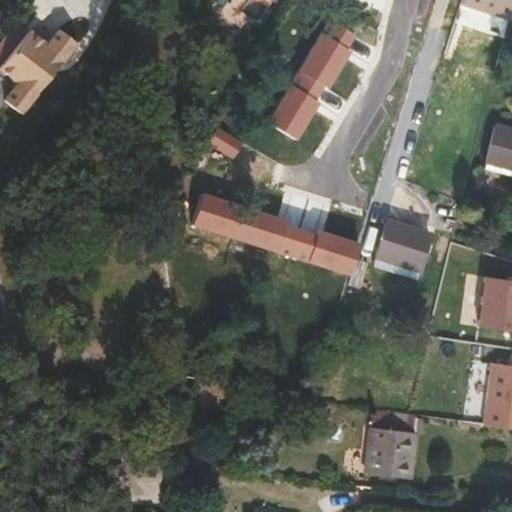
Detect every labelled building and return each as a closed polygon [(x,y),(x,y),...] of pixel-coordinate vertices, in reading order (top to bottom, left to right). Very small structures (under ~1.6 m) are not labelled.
[(511,0),(461,0),(459,9),(509,21),(511,8),(511,0)] [(329,19),(297,70),(321,85),(325,88),(348,49),(344,47),(353,34),(329,19)] [(16,28),(0,47),(0,50),(8,57),(25,35),(16,28)] [(31,29),(0,69),(0,70),(17,84),(4,100),(23,116),(79,44),(60,29),(49,43),(31,29)] [(313,99),(321,85),(297,70),(266,121),(294,138),(316,101),(313,99)] [(207,141),(232,156),(241,141),(216,126),(207,141)] [(511,167),(511,129),(496,126),(486,160),(511,167)] [(190,224),(233,238),(243,206),(200,193),(190,224)] [(243,206),(233,238),(290,255),(299,229),(284,225),(285,220),(243,206)] [(433,231),(385,216),(381,230),(372,257),(371,258),(419,274),(433,231)] [(381,230),(367,226),(359,252),(372,257),(381,230)] [(299,229),(290,255),(349,274),(359,243),(316,229),(315,234),(299,229)] [(511,279),(482,275),(475,324),(511,330),(511,279)] [(511,364),(490,361),(482,423),(511,427),(511,364)] [(409,478),(416,414),(406,412),(372,408),(364,472),(409,478)] [(164,450),(126,445),(118,502),(157,507),(164,450)]
